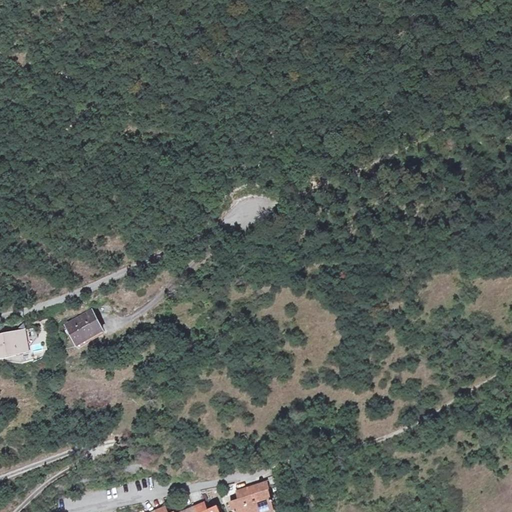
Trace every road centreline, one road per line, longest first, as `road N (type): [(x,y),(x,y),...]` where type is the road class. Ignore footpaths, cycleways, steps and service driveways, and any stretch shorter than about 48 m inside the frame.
road 1 (residential): [(0,318),(64,298),(265,206)]
road 2 (track): [(511,99),(423,145),(265,206)]
road 3 (track): [(511,365),(409,426),(274,469)]
road 4 (residential): [(79,511),(274,469)]
road 5 (track): [(112,325),(182,279),(201,257),(201,239)]
